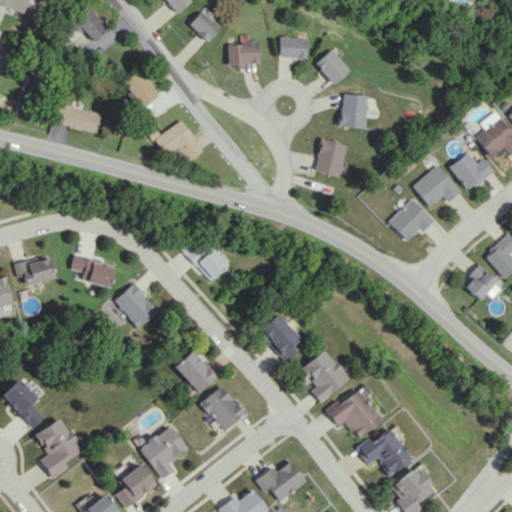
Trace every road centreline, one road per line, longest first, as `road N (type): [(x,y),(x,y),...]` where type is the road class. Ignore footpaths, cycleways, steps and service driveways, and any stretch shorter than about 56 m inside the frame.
road 1 (residential): [(365,511),(274,395),(123,235),(68,220),(0,235)]
road 2 (tertiary): [(0,143),(266,212),(366,254)]
road 3 (residential): [(266,212),(263,193),(121,0)]
road 4 (residential): [(173,75),(251,116),(273,139),(283,177),(266,212)]
road 5 (tertiary): [(366,254),(511,374)]
road 6 (residential): [(293,417),(167,511)]
road 7 (residential): [(511,194),(445,248),(416,291)]
road 8 (residential): [(251,116),(272,92),(297,89),(304,112),(273,139)]
